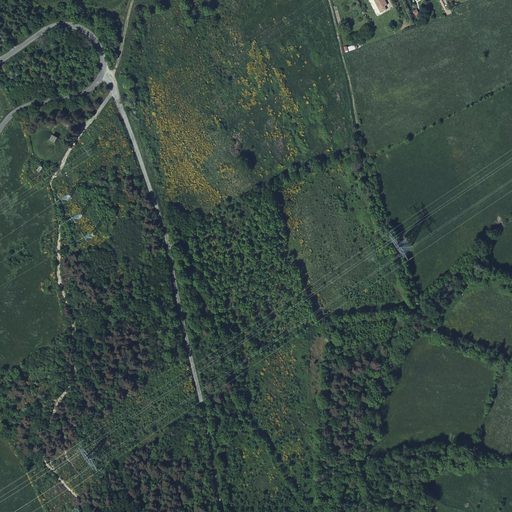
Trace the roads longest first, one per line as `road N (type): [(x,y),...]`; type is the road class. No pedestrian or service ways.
road 1 (track): [(81,511),(78,494),(42,451),(58,399),(73,381),(75,354),(58,278),(50,179),(114,89)]
road 2 (unclassified): [(114,89),(166,238),(223,511)]
road 3 (track): [(328,0),(362,162),(419,316),(433,330),(511,364)]
road 4 (residential): [(103,71),(97,42),(77,25),(48,27),(0,60)]
road 5 (residential): [(0,128),(20,108),(87,92),(103,71)]
